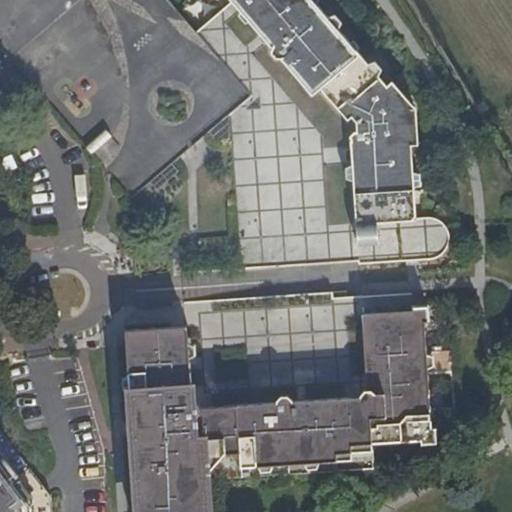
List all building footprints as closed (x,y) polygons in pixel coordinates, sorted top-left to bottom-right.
[(0,0),(0,45),(111,176),(130,199),(250,96),(167,0),(0,0)] [(202,36),(235,14),(225,0),(189,0),(181,6),(202,36)] [(361,265),(430,259),(438,257),(444,252),(447,246),(449,238),(446,229),(441,223),(432,218),(417,218),(412,145),(420,145),(419,129),(416,130),(416,116),(418,116),(417,109),(394,82),(390,86),(316,0),(235,0),(275,46),(273,48),(273,54),(278,60),(283,60),(286,58),(316,93),(322,88),(350,120),(353,117),(358,123),(358,130),(356,131),(352,135),(358,224),(379,222),(379,244),(359,245),(361,265)] [(358,224),(359,245),(379,244),(379,222),(358,224)] [(302,310),(304,327),(323,325),(324,329),(337,328),(334,306),(302,310)] [(425,311),(412,312),(365,316),(370,390),(367,390),(362,395),(362,398),(295,402),(295,400),(290,396),(284,396),(280,401),(280,404),(226,408),(203,409),(203,407),(197,402),(195,403),(189,328),(127,333),(140,511),(211,511),(209,475),(212,472),(208,468),(220,454),(224,457),(227,454),(243,453),(243,466),(354,458),(354,451),(375,450),(374,444),(434,439),(425,311)] [(80,351),(0,353),(0,422),(54,492),(55,511),(110,511),(106,457),(80,351)] [(0,511),(55,511),(54,492),(0,422),(0,511)] [(375,457),(375,450),(354,451),(354,458),(375,457)] [(208,468),(212,472),(224,457),(220,454),(208,468)]
